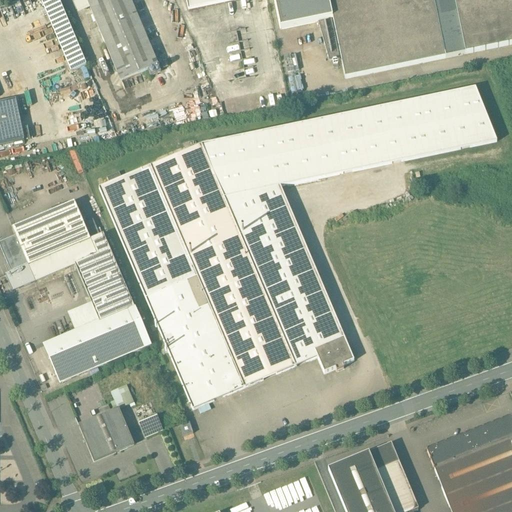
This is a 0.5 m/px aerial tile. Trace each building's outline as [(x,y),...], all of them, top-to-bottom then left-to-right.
[(58,0),(41,0),(71,71),(86,65),(58,0)] [(142,0),(85,0),(121,81),(158,65),(139,17),(148,12),(142,0)] [(186,0),(188,10),(239,0),(186,0)] [(328,0),(274,0),(280,30),(333,19),(328,0)] [(511,0),(328,0),(333,19),(345,79),(511,44),(511,0)] [(202,144),(99,188),(194,410),(319,359),(313,347),(343,334),(279,186),(497,142),(476,89),(202,144)] [(15,99),(0,102),(0,144),(23,139),(15,99)] [(74,204),(12,230),(16,238),(28,266),(29,267),(90,242),(74,204)] [(104,235),(90,242),(96,256),(74,265),(92,304),(100,322),(134,308),(104,235)] [(28,266),(16,238),(0,244),(0,248),(1,251),(4,250),(13,272),(28,266)] [(90,242),(29,267),(35,282),(74,265),(96,256),(90,242)] [(92,304),(69,315),(75,333),(100,322),(92,304)] [(75,333),(44,346),(62,387),(152,348),(134,308),(100,322),(75,333)] [(324,373),(355,360),(343,334),(313,347),(319,359),(324,373)] [(131,384),(112,391),(118,408),(137,400),(131,384)] [(118,408),(78,425),(93,462),(134,444),(118,408)] [(157,417),(138,422),(142,438),(162,432),(157,417)] [(511,511),(511,417),(511,418),(426,451),(450,511),(511,511)] [(403,459),(396,441),(374,450),(382,468),(403,459)] [(374,450),(334,466),(352,511),(399,511),(382,468),(374,450)]
